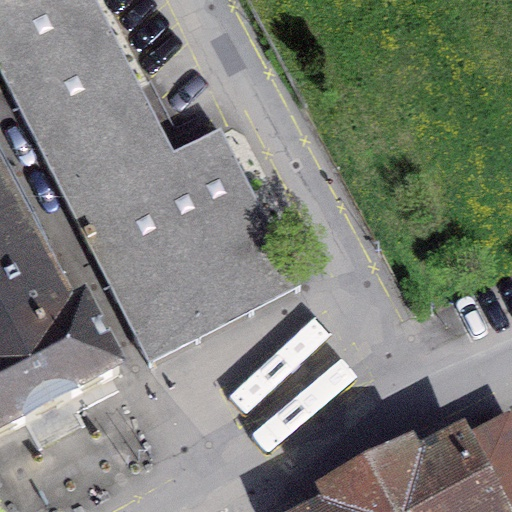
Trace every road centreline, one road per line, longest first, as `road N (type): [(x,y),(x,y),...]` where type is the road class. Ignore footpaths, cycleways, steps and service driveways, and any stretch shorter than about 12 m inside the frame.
road 1 (residential): [(206,0),(422,399)]
road 2 (residential): [(422,399),(194,511)]
